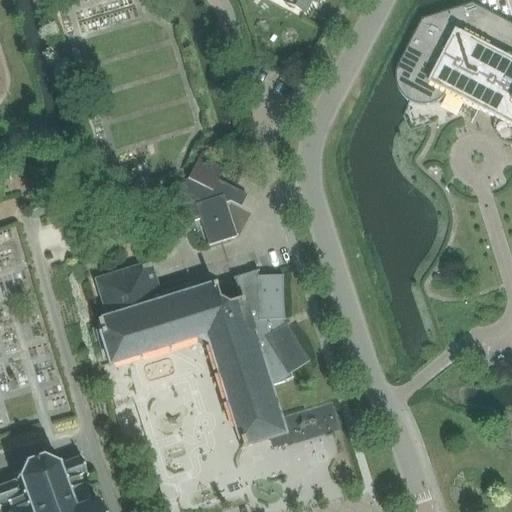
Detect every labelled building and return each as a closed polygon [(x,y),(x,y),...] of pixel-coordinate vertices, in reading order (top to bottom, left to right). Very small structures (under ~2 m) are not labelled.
[(317,5),(319,0),(285,0),(284,3),(304,13),(310,1),(317,5)] [(511,24),(473,4),(422,20),(398,64),(397,69),(396,76),(396,84),(400,92),(405,98),(412,102),(416,104),(424,106),(431,105),(437,102),(444,97),(446,93),(495,119),(493,124),(493,129),(494,135),(499,141),(503,145),(508,147),(511,148),(511,24)] [(149,264),(96,281),(98,289),(108,320),(96,323),(109,363),(110,367),(197,339),(208,345),(241,449),(271,439),(274,447),(287,442),(280,418),(278,415),(270,389),(270,387),(293,380),(293,378),(290,380),(289,375),(310,362),(308,358),(301,349),(294,339),(288,328),(287,327),(286,324),(285,325),(284,323),(284,320),(285,321),(284,319),(284,317),(283,305),(283,293),(283,289),(283,280),(283,276),(257,277),(257,275),(256,273),(259,272),(258,271),(246,275),(233,279),(233,280),(234,280),(238,289),(242,301),(228,305),(219,301),(215,290),(218,289),(216,284),(214,285),(214,286),(210,287),(207,285),(198,288),(198,289),(197,291),(161,303),(158,293),(157,289),(155,284),(150,268),(149,264)] [(99,511),(97,505),(94,507),(92,502),(89,503),(84,487),(82,488),(80,481),(86,479),(79,459),(54,468),(43,462),(43,458),(41,458),(40,462),(27,467),(23,465),(21,467),(25,469),(19,481),(0,488),(0,511),(99,511)] [(143,506),(145,511),(159,511),(166,510),(162,500),(147,505),(143,506)]
